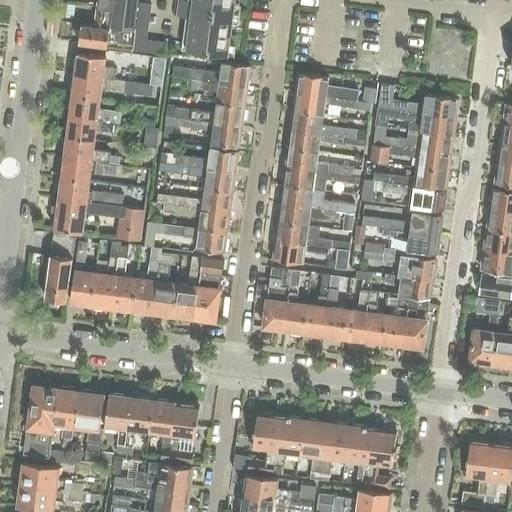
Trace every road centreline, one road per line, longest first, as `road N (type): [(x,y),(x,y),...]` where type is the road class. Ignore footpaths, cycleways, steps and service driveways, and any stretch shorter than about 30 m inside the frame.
road 1 (residential): [(439,392),(460,210),(475,180),(498,5)]
road 2 (residential): [(233,365),(256,168),(272,129),(283,0)]
road 3 (residential): [(0,335),(233,365)]
road 4 (residential): [(233,365),(439,392)]
road 5 (tertiary): [(16,165),(38,0)]
road 6 (residential): [(213,511),(233,365)]
road 7 (tertiary): [(0,287),(16,165)]
road 8 (residential): [(423,511),(439,392)]
